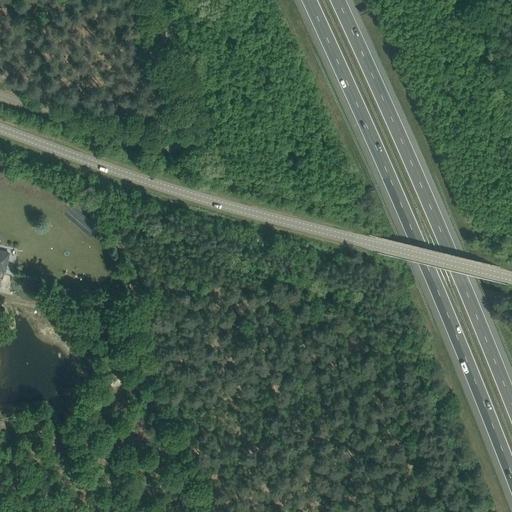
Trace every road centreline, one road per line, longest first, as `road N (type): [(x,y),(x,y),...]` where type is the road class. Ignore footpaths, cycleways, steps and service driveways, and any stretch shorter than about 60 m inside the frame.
road 1 (tertiary): [(511,275),(277,219),(0,125)]
road 2 (motorway): [(306,0),(409,223),(511,477)]
road 3 (motorway): [(511,408),(334,0)]
road 4 (unclassified): [(0,96),(176,146),(196,130),(198,115),(155,0)]
